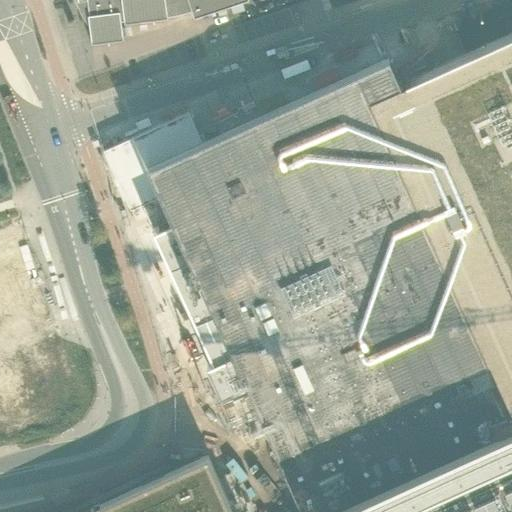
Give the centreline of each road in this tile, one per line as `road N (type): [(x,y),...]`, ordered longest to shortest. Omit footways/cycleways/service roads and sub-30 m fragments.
road 1 (tertiary): [(0,477),(110,459),(135,437),(143,422),(140,389),(92,306)]
road 2 (tertiary): [(92,306),(114,389),(105,427),(0,475)]
road 3 (tertiary): [(92,306),(35,134)]
